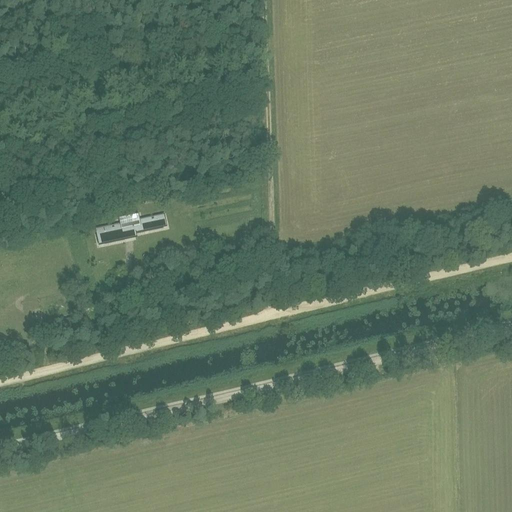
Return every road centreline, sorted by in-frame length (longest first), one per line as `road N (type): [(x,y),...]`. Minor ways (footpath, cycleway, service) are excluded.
road 1 (unclassified): [(0,451),(511,326)]
road 2 (track): [(511,257),(0,379)]
road 3 (track): [(266,0),(273,313)]
